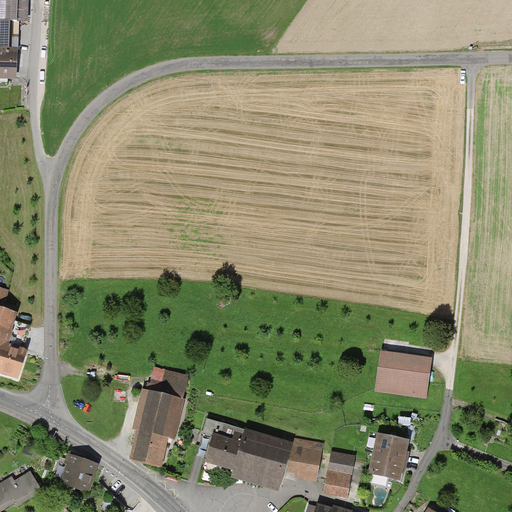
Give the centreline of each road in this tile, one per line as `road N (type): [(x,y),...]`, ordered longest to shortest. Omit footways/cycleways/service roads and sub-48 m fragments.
road 1 (residential): [(469,59),(205,64),(155,72),(113,91),(75,131),(48,182),(42,416)]
road 2 (track): [(469,84),(456,348),(438,438)]
road 3 (track): [(40,0),(34,115),(48,182)]
road 4 (residential): [(42,416),(123,465),(177,511)]
